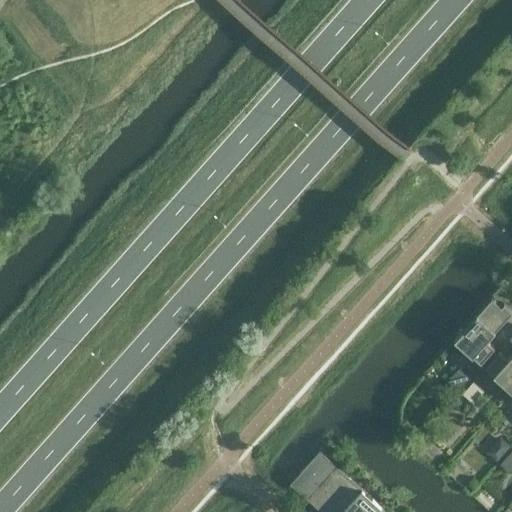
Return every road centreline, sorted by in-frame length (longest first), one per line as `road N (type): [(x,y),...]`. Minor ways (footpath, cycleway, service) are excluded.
road 1 (trunk): [(0,511),(457,0)]
road 2 (trunk): [(372,0),(0,417)]
